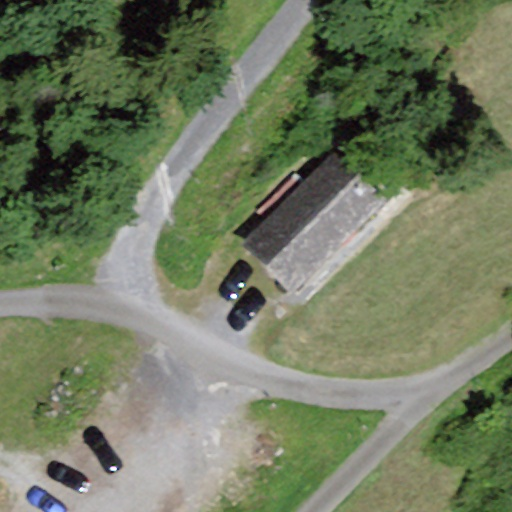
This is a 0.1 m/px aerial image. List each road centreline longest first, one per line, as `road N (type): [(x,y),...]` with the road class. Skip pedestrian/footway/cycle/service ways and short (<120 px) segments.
road 1 (unclassified): [(511,341),(436,390),(347,395),(282,382),(211,351),(120,294)]
road 2 (track): [(298,0),(199,127),(134,232),(120,294)]
road 3 (unclassified): [(0,304),(120,294)]
